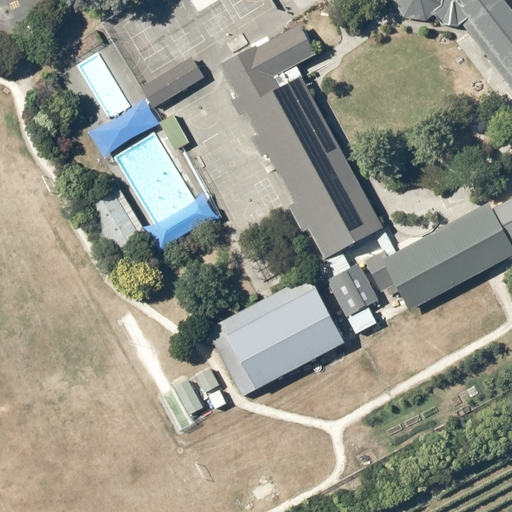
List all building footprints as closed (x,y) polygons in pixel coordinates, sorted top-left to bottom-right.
[(511,32),(487,0),(477,0),(447,23),(511,108),(511,32)] [(284,20),(205,61),(307,255),(367,223),(281,60),(300,50),(284,20)] [(193,60),(142,91),(153,109),(204,78),(193,60)] [(76,64),(55,77),(90,135),(111,122),(76,64)] [(176,115),(160,125),(177,153),(193,143),(176,115)] [(367,246),(309,277),(329,314),(381,286),(393,309),(502,250),(496,240),(511,230),(511,186),(477,205),(474,199),(372,254),(367,246)] [(118,249),(81,189),(63,201),(99,260),(118,249)] [(292,271),(187,327),(224,396),(329,340),(292,271)] [(190,382),(172,391),(186,417),(204,408),(190,382)]
